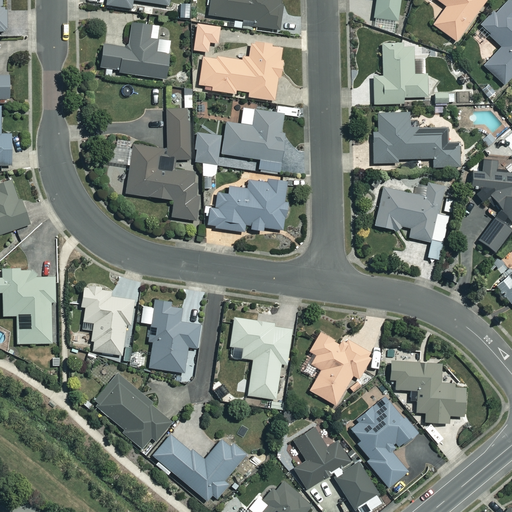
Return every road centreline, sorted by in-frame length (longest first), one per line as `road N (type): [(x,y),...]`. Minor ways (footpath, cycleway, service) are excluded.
road 1 (residential): [(329,286),(155,259),(84,223),(61,185),(53,146),(51,0)]
road 2 (residential): [(323,0),(329,286)]
road 3 (residential): [(511,374),(449,315),(395,295),(329,286)]
